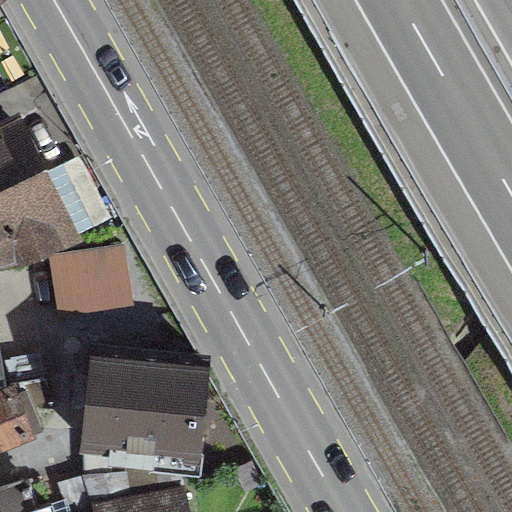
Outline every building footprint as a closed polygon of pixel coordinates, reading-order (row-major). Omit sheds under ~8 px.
[(0,0),(0,13),(3,11),(17,0),(0,0)] [(49,111),(0,135),(0,256),(4,255),(10,268),(110,232),(49,111)] [(65,254),(74,312),(152,299),(143,242),(65,254)] [(21,288),(0,291),(0,377),(35,372),(21,288)] [(236,356),(113,345),(104,443),(137,446),(136,459),(226,467),(236,356)] [(54,378),(0,397),(0,452),(60,430),(55,416),(67,412),(54,378)] [(49,479),(0,494),(0,511),(89,511),(84,496),(58,505),(49,479)] [(211,511),(206,481),(115,496),(117,511),(211,511)]
